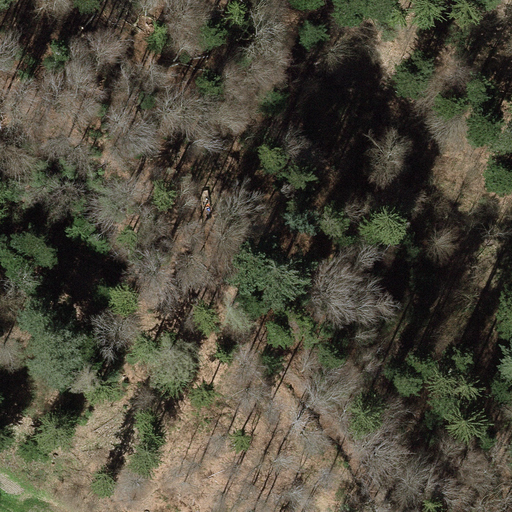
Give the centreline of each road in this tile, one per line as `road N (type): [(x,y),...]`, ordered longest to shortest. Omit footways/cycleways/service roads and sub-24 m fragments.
road 1 (track): [(384,511),(320,413),(216,295),(193,118),(182,97),(116,34),(105,0)]
road 2 (track): [(0,227),(136,287),(216,295)]
